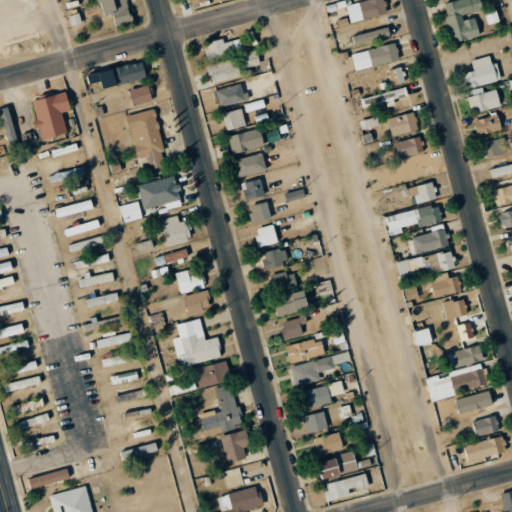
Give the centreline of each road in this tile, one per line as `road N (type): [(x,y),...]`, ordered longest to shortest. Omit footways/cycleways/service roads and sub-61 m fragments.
road 1 (residential): [(156,0),(296,511)]
road 2 (residential): [(415,0),(511,366)]
road 3 (residential): [(299,0),(0,83)]
road 4 (residential): [(511,471),(363,511)]
